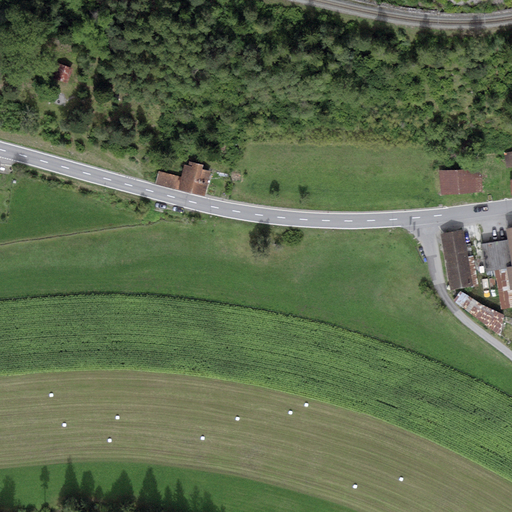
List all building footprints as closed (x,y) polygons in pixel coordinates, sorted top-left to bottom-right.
[(71,66),(55,62),(51,79),(67,83),(71,66)] [(184,164),(177,190),(207,198),(214,173),(201,169),(202,165),(189,162),(188,165),(184,164)] [(480,167),(439,171),(441,195),(482,192),(480,167)] [(159,171),(156,184),(176,189),(179,176),(159,171)] [(511,290),(511,227),(506,228),(508,240),(481,245),(486,272),(507,268),(510,290),(511,290)] [(463,230),(440,234),(451,290),(478,284),(473,255),(468,256),(463,230)] [(478,327),(499,336),(504,323),(483,314),(478,327)]
